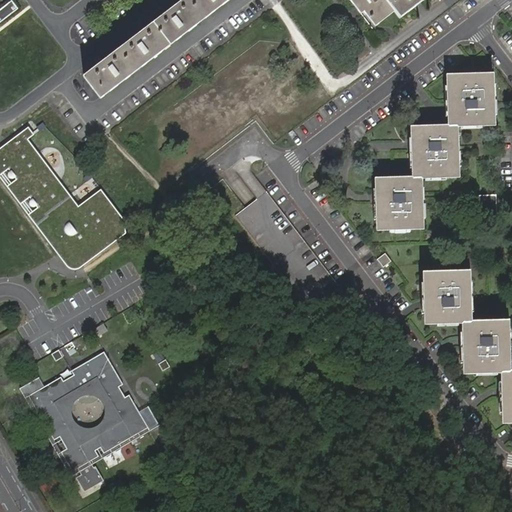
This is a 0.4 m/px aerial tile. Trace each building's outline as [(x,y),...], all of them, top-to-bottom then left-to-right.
[(184,0),(83,77),(99,98),(226,0),(184,0)] [(393,12),(383,0),(350,0),(372,28),(393,12)] [(383,0),(393,12),(398,19),(423,0),(383,0)] [(0,10),(0,21),(18,7),(13,1),(0,10)] [(0,22),(19,9),(18,7),(0,21),(0,22)] [(446,87),(447,117),(448,128),(455,128),(461,127),(481,126),(492,126),(492,115),(491,85),(491,76),(478,76),(458,77),(445,78),(446,87)] [(28,128),(0,146),(0,173),(66,273),(129,232),(101,188),(74,206),(28,137),(33,135),(28,128)] [(455,128),(448,128),(442,128),(421,129),(410,130),(410,139),(411,169),(411,179),(419,179),(423,179),(444,178),(456,178),(456,168),(455,137),(455,128)] [(254,201),(233,217),(310,316),(342,291),(339,288),(265,192),(243,164),(237,169),(232,173),(254,201)] [(419,179),(411,179),(407,179),(386,180),(373,180),(373,192),(374,222),(375,232),(388,231),(409,230),(420,230),(420,220),(419,190),(419,179)] [(477,195),(477,218),(495,217),(494,195),(477,195)] [(378,260),(385,268),(392,262),(386,254),(378,260)] [(48,272),(40,258),(26,266),(34,280),(48,272)] [(49,268),(59,281),(69,273),(59,261),(49,268)] [(21,265),(16,269),(24,281),(30,277),(21,265)] [(422,284),(423,314),(423,325),(436,325),(457,324),(461,324),(468,324),(468,313),(467,282),(467,273),(454,274),(434,274),(421,275),(422,284)] [(473,324),(468,324),(461,324),(461,334),(463,364),(463,374),(474,374),(495,373),(499,373),(507,373),(507,363),(506,332),(506,323),(494,323),(473,324)] [(63,450),(75,470),(76,470),(78,474),(80,477),(75,480),(83,494),(102,483),(94,469),(91,470),(89,467),(87,463),(101,455),(97,449),(102,446),(105,452),(148,427),(140,412),(130,395),(125,398),(119,387),(123,385),(104,351),(72,370),(74,375),(64,381),(61,376),(45,386),(30,395),(56,439),(61,436),(68,448),(63,450)] [(511,373),(507,373),(499,373),(499,383),(500,413),(501,424),(511,423),(511,373)] [(52,441),(59,453),(73,476),(78,474),(76,470),(75,470),(63,450),(68,448),(61,436),(56,439),(30,395),(45,386),(40,376),(21,388),(52,441)] [(101,455),(87,463),(89,467),(160,425),(149,407),(140,412),(148,427),(105,452),(102,446),(97,449),(101,455)]
